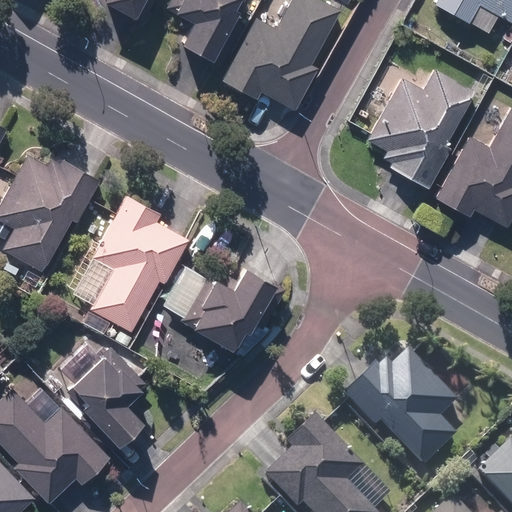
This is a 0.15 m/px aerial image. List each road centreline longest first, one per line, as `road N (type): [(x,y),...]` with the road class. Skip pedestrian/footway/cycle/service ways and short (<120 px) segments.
road 1 (residential): [(126,511),(385,261)]
road 2 (residential): [(271,198),(0,46)]
road 3 (residential): [(271,198),(379,0)]
road 4 (residential): [(511,337),(385,261)]
road 5 (residential): [(385,261),(271,198)]
